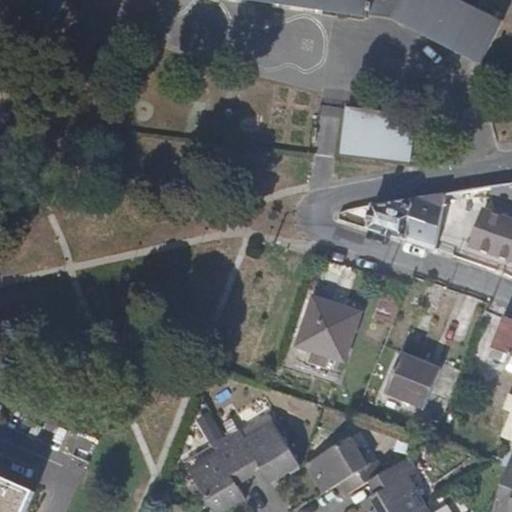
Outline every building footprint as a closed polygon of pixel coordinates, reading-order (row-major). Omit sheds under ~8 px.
[(54,22),(64,0),(34,0),(30,11),(54,22)] [(479,64),(502,22),(457,0),(258,0),(378,18),(391,20),(405,27),(479,64)] [(414,162),(419,115),(344,107),(339,154),(414,162)] [(511,202),(511,186),(490,189),(465,192),(469,206),(511,202)] [(436,251),(451,195),(373,208),(368,230),(436,251)] [(511,217),(484,207),(471,247),(511,263),(511,217)] [(391,325),(401,299),(384,292),(373,318),(391,325)] [(347,361),(362,314),(313,298),(298,345),(347,361)] [(511,320),(508,319),(492,356),(511,364),(511,416),(504,435),(511,438),(511,320)] [(440,368),(426,362),(400,351),(384,392),(425,408),(440,368)] [(429,356),(426,362),(440,368),(443,362),(429,356)] [(269,480),(299,463),(272,420),(244,436),(238,426),(225,434),(243,467),(256,459),(261,467),(269,480)] [(243,467),(225,434),(209,443),(215,453),(189,468),(210,511),(216,511),(240,497),(234,485),(229,476),(243,467)] [(350,437),(305,462),(322,492),(338,482),(344,478),(350,489),(366,479),(373,476),(384,469),(377,459),(366,464),(350,437)] [(417,472),(409,455),(384,469),(373,476),(381,489),(374,493),(362,501),(368,511),(410,511),(424,503),(409,477),(417,472)] [(511,511),(511,458),(509,467),(502,485),(511,490),(511,498),(511,499),(507,511),(511,511)] [(248,475),(261,467),(256,459),(243,467),(248,475)] [(248,475),(243,467),(229,476),(234,485),(248,475)] [(381,489),(373,476),(366,479),(374,493),(381,489)] [(0,511),(26,511),(34,493),(0,478),(0,511)] [(344,478),(338,482),(344,492),(350,489),(344,478)] [(511,498),(511,490),(502,485),(498,493),(511,499),(511,498)]
